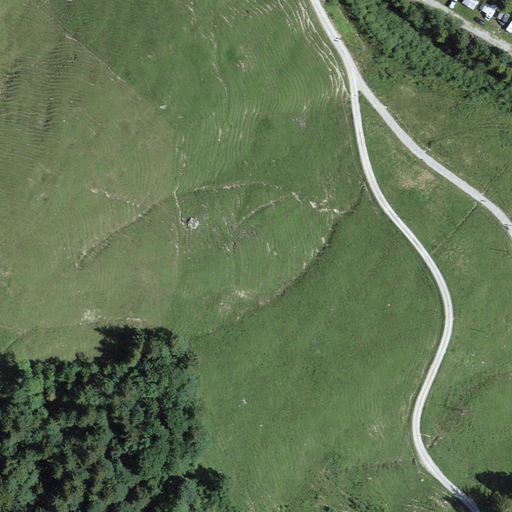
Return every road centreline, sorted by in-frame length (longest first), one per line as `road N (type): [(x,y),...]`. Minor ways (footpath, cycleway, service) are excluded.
road 1 (track): [(353,71),(374,187),(431,264),(448,305),(444,342),(416,414),(419,447),(477,511)]
road 2 (track): [(353,71),(411,146),(511,230)]
